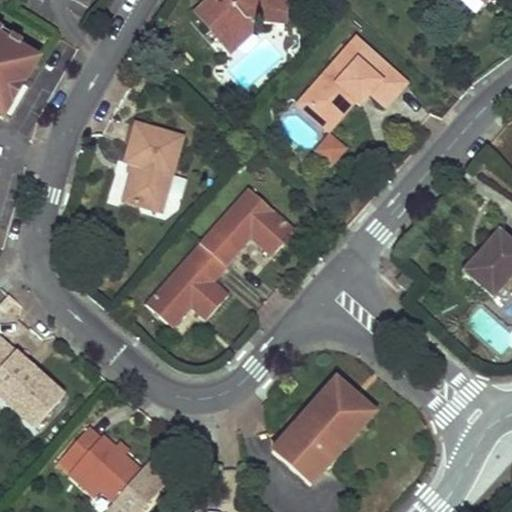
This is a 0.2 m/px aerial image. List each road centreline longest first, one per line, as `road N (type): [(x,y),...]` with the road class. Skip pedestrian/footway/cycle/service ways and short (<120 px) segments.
road 1 (residential): [(149,0),(66,132),(36,249),(45,281),(163,393),(190,399),(240,381),(317,298)]
road 2 (residential): [(337,274),(511,83)]
road 3 (residential): [(317,298),(448,413),(462,446),(480,462)]
road 4 (residential): [(511,428),(337,274)]
